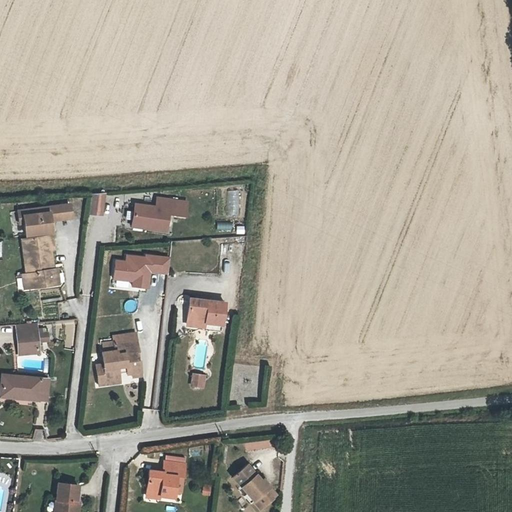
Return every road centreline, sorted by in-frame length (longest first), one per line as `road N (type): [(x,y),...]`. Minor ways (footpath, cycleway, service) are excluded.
road 1 (residential): [(511,398),(293,416)]
road 2 (residential): [(293,416),(121,439)]
road 3 (track): [(72,446),(81,308)]
road 4 (residential): [(121,439),(0,444)]
